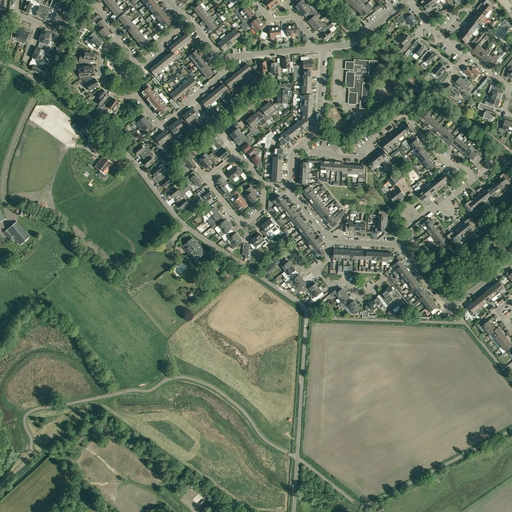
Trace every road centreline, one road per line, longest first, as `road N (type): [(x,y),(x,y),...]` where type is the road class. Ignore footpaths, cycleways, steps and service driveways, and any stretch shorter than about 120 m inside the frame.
road 1 (unclassified): [(306,318),(296,301),(183,224),(103,130),(51,88),(0,62)]
road 2 (unclassified): [(511,380),(465,324),(306,318)]
road 3 (unclassified): [(293,511),(306,318)]
road 4 (residential): [(117,39),(101,55),(105,83),(136,97),(161,125),(192,100)]
road 5 (unclassified): [(511,265),(448,302),(398,244)]
road 6 (residential): [(401,116),(360,157),(328,149),(310,155),(303,143)]
